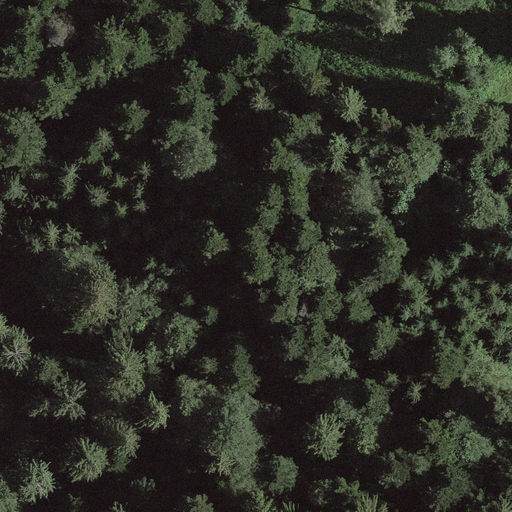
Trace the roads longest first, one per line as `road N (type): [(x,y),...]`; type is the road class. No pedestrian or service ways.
road 1 (track): [(511,90),(494,93),(462,124),(418,230),(330,400),(245,511)]
road 2 (track): [(330,400),(463,462),(511,467)]
